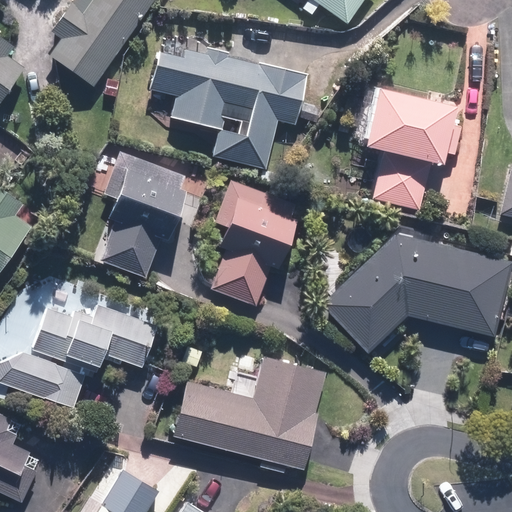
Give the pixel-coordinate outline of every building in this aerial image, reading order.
[(87,88),(150,0),(71,0),(51,28),(61,36),(45,57),(87,88)] [(293,0),(290,4),(307,17),(315,7),(339,24),(356,0),(293,0)] [(0,103),(28,68),(0,46),(0,103)] [(151,53),(142,90),(171,97),(165,120),(213,132),(207,158),(261,171),(274,118),(292,123),(303,77),(199,52),(198,58),(180,54),(179,59),(151,53)] [(431,108),(371,91),(355,148),(379,155),(367,201),(414,214),(427,166),(433,168),(446,119),(429,114),(431,108)] [(181,175),(105,147),(89,189),(114,198),(105,223),(110,225),(97,261),(141,278),(151,252),(156,254),(168,222),(173,223),(185,191),(176,187),(181,175)] [(511,168),(510,168),(499,215),(511,218),(511,168)] [(292,204),(222,179),(207,224),(220,228),(211,252),(220,255),(208,288),(254,304),(265,271),(274,275),(293,222),(287,219),(292,204)] [(0,266),(30,225),(9,210),(14,202),(0,192),(0,266)] [(491,338),(506,264),(389,239),(315,308),(362,358),(403,319),(491,338)] [(25,355),(19,353),(0,361),(0,387),(70,412),(80,382),(88,384),(97,355),(136,368),(150,326),(93,306),(87,322),(41,306),(25,355)] [(180,379),(165,438),(299,472),(323,378),(257,362),(248,396),(180,379)] [(0,493),(16,501),(30,473),(20,468),(27,454),(8,445),(18,424),(0,414),(0,493)] [(140,511),(152,494),(122,474),(97,511),(140,511)] [(201,511),(186,502),(179,511),(201,511)]
